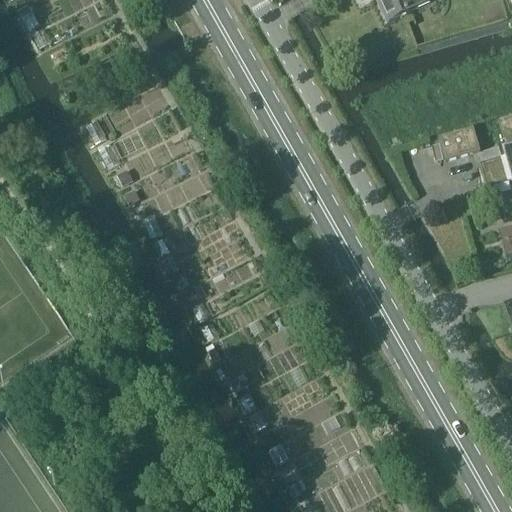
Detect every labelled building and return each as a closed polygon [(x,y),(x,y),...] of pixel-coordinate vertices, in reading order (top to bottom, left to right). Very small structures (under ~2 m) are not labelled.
[(27,9),(21,0),(17,0),(13,3),(18,13),(27,9)] [(374,0),(387,26),(430,7),(426,0),(374,0)] [(511,118),(498,123),(505,146),(499,148),(502,160),(480,167),(487,191),(511,183),(511,118)] [(474,130),(439,140),(446,164),(481,154),(474,130)] [(126,172),(116,178),(122,189),(132,183),(126,172)] [(135,193),(125,199),(129,209),(140,203),(135,193)] [(190,307),(184,295),(176,299),(182,311),(190,307)] [(214,366),(221,363),(213,347),(205,351),(214,366)] [(238,395),(243,393),(239,385),(234,387),(238,395)]
